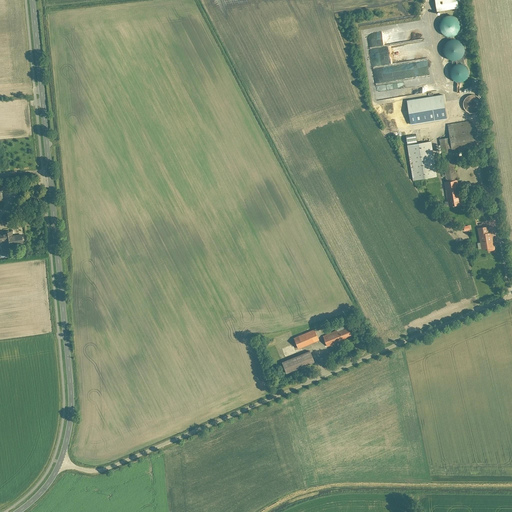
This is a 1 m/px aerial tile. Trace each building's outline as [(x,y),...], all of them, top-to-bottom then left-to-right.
[(441,49),(441,52),(442,56),(448,61),(455,62),(460,59),(463,55),(464,49),(462,45),(458,41),(452,39),(447,41),(443,44),(441,49)] [(451,67),(448,73),(450,79),(454,83),(459,84),(465,81),(468,77),(468,72),(465,67),(460,65),(455,65),(451,67)] [(405,102),(409,126),(446,120),(442,96),(405,102)] [(467,97),(463,101),(462,105),(463,110),(466,113),(471,114),(477,112),(480,109),(481,105),(479,101),(477,98),(472,96),(467,97)] [(449,139),(439,140),(445,182),(444,182),(447,206),(461,204),(457,180),(456,180),(452,154),(477,150),(472,121),(447,125),(449,139)] [(430,141),(406,144),(412,181),(436,177),(430,141)] [(482,164),(485,187),(492,186),(489,163),(482,164)] [(476,244),(477,251),(494,248),(491,233),(488,233),(487,227),(477,228),(479,244),(476,244)] [(0,233),(0,243),(7,243),(8,246),(21,245),(20,234),(13,235),(12,232),(0,233)] [(335,329),(337,332),(322,337),(326,347),(351,337),(347,328),(344,329),(343,326),(335,329)] [(292,338),(296,349),(317,340),(313,329),(292,338)] [(280,363),(285,375),(312,364),(308,352),(280,363)]
